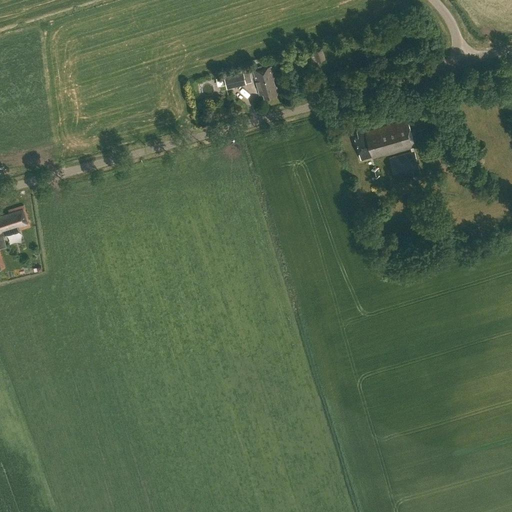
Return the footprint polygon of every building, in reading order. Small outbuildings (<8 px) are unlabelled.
[(321,47),(313,50),(316,60),(325,57),(321,47)] [(278,94),(271,67),(253,71),(260,95),(263,94),(264,98),(278,94)] [(226,88),(246,84),(252,83),(249,70),(243,71),(223,76),(225,83),(226,88)] [(438,142),(451,138),(445,116),(432,119),(438,142)] [(415,147),(407,117),(364,129),(357,131),(358,137),(355,138),(361,159),(372,156),(372,159),(410,148),(411,151),(389,157),(395,180),(413,175),(415,181),(422,179),(413,148),(415,147)] [(0,235),(30,227),(23,205),(8,210),(9,214),(4,216),(3,211),(0,212),(0,235)]
